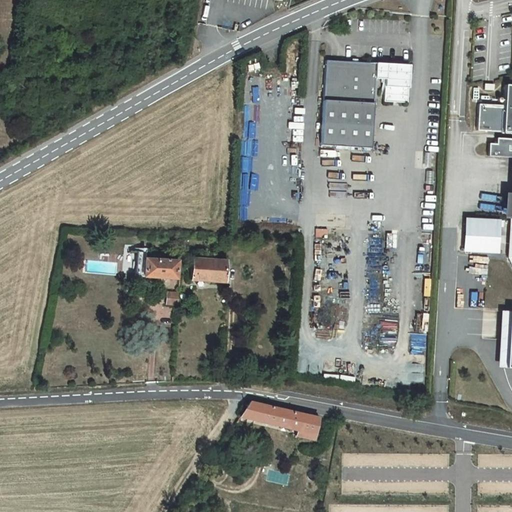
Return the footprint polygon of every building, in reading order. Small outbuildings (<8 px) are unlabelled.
[(367,63),(325,60),(320,145),(370,148),(374,79),(384,79),(383,101),(407,103),(409,65),(367,63)] [(511,85),(504,85),(503,106),(501,132),(507,133),(511,132),(511,139),(496,139),(495,145),(488,144),(487,157),(511,158),(508,219),(509,219),(511,218),(511,312),(507,312),(504,368),(511,368),(511,85)] [(490,105),(477,104),(476,131),(489,131),(490,105)] [(503,106),(490,105),(489,131),(501,132),(503,106)] [(291,111),(250,108),(250,124),(268,125),(265,161),(288,163),(291,111)] [(491,218),(461,216),(459,249),(489,251),(491,218)] [(144,252),(137,252),(135,276),(175,279),(175,265),(180,265),(181,253),(176,253),(176,261),(144,259),(144,252)] [(224,261),(191,258),(190,280),(223,282),(224,261)] [(473,290),(457,290),(457,307),(473,308),(473,290)] [(178,305),(179,292),(166,292),(166,305),(178,305)] [(318,418),(249,402),(245,408),(239,417),(296,431),(295,435),(313,439),(318,418)] [(491,467),(491,454),(478,454),(479,467),(491,467)]
